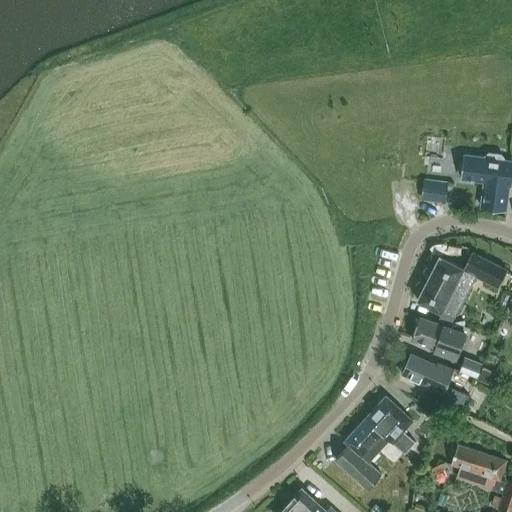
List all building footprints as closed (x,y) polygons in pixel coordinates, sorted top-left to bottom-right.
[(481,206),(506,209),(509,185),(510,185),(511,172),(511,160),(503,160),(504,158),(501,155),(489,153),(486,156),(485,157),(465,155),(465,160),(463,160),(460,162),(459,170),(461,174),(463,174),(462,179),(484,182),(481,206)] [(447,181),(422,178),(419,200),(444,203),(447,181)] [(454,318),(475,276),(498,287),(507,270),(472,252),(463,268),(440,255),(417,300),(440,311),(435,322),(449,327),(454,318)] [(449,327),(435,322),(420,316),(412,339),(434,347),(433,352),(456,360),(465,335),(450,329),(451,327),(449,327)] [(428,384),(428,383),(447,392),(444,400),(462,408),(468,394),(447,385),(455,368),(437,360),(436,363),(410,352),(401,372),(428,384)] [(465,355),(459,370),(475,377),(481,362),(465,355)] [(365,417),(389,439),(404,453),(415,441),(403,430),(413,420),(385,395),(365,417)] [(369,462),(389,439),(365,417),(344,440),(349,444),(335,459),(368,489),(381,473),(369,462)] [(511,511),(511,481),(508,480),(507,481),(500,479),(506,460),(457,443),(450,464),(460,467),(456,476),(496,490),(496,491),(504,493),(499,508),(511,511)] [(302,487),(278,511),(337,511),(330,505),(324,511),(315,504),(318,501),(302,487)]
